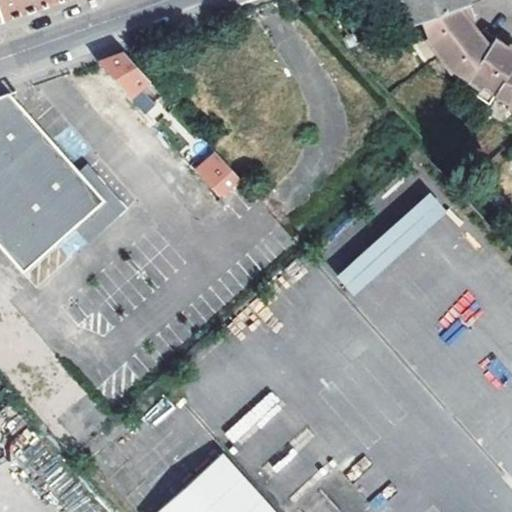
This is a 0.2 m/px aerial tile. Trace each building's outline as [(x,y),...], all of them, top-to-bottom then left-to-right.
[(0,0),(0,16),(1,21),(61,0),(0,0)] [(396,0),(397,2),(403,0),(413,26),(423,22),(429,38),(427,39),(450,74),(455,72),(482,91),(485,87),(496,95),(509,104),(509,107),(511,108),(511,42),(511,43),(510,45),(505,52),(501,50),(493,45),(498,38),(485,28),(482,33),(478,39),(474,36),(470,32),(468,27),(466,23),(473,20),(478,18),(471,0),(396,0)] [(468,27),(470,32),(478,27),(473,20),(466,23),(468,27)] [(478,39),(482,33),(478,27),(470,32),(474,36),(478,39)] [(505,52),(510,45),(498,38),(493,45),(501,50),(505,52)] [(149,78),(125,53),(105,60),(100,62),(129,94),(141,107),(155,122),(161,116),(148,101),(136,89),(149,78)] [(485,87),(482,91),(479,95),(490,104),(496,95),(485,87)] [(0,250),(19,273),(102,203),(11,93),(0,96),(0,250)] [(223,158),(203,175),(221,195),(240,178),(223,158)] [(355,297),(446,211),(428,192),(337,278),(355,297)] [(0,394),(12,383),(0,369),(0,394)] [(155,511),(276,511),(225,452),(155,511)]
